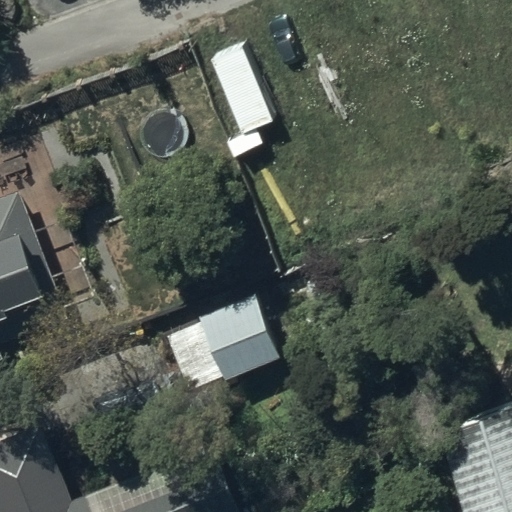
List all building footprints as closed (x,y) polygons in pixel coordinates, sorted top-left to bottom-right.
[(315,105),(271,121),(300,202),(426,156),(422,144),(448,135),(452,147),(502,129),(495,110),(511,103),(511,5),(466,22),(461,8),(389,34),(382,17),(314,42),(324,71),(305,78),(315,105)] [(0,350),(4,349),(0,336),(0,334),(69,310),(23,183),(0,190),(0,350)] [(260,284),(205,306),(231,370),(285,347),(281,337),(295,331),(284,302),(269,308),(260,284)] [(511,511),(511,358),(439,380),(477,511),(511,511)] [(0,511),(246,511),(217,435),(75,490),(45,414),(0,431),(0,511)]
